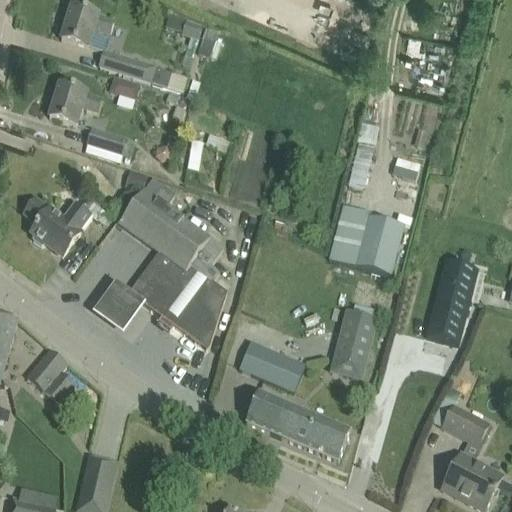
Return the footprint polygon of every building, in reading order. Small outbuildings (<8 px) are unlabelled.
[(98,19),(91,17),(71,11),(61,43),(88,52),(94,35),(109,40),(114,25),(98,20),(98,19)] [(181,39),(190,42),(181,68),(189,71),(202,30),(187,25),(187,23),(169,17),(165,31),(182,37),(181,39)] [(205,36),(198,58),(210,62),(217,40),(205,36)] [(182,96),(186,81),(103,56),(99,71),(182,96)] [(403,58),(402,70),(428,72),(429,60),(403,58)] [(135,104),(139,89),(113,81),(108,96),(135,104)] [(86,97),(78,95),(59,89),(49,121),(76,130),(82,113),(97,118),(102,103),(86,98),(86,97)] [(135,147),(127,145),(92,134),(86,155),(120,166),(122,160),(130,163),(135,147)] [(432,138),(419,134),(414,149),(427,153),(432,138)] [(209,138),(205,148),(226,156),(229,146),(209,138)] [(192,144),(187,173),(198,175),(203,146),(192,144)] [(358,147),(348,189),(364,193),(374,150),(358,147)] [(124,191),(142,197),(147,180),(129,175),(124,191)] [(398,177),(388,211),(412,218),(422,184),(398,177)] [(223,253),(175,218),(177,215),(168,208),(175,198),(163,189),(156,199),(151,195),(148,199),(143,195),(142,197),(119,228),(159,256),(128,298),(162,322),(159,326),(170,335),(173,330),(207,355),(209,351),(213,340),(227,296),(213,286),(219,277),(210,270),(223,253)] [(37,205),(25,220),(38,230),(32,238),(33,239),(33,244),(42,250),(46,249),(63,261),(75,245),(80,238),(80,237),(92,221),(98,226),(105,216),(88,203),(81,213),(69,229),(65,226),(49,214),(37,205)] [(403,233),(343,217),(331,265),(390,280),(403,233)] [(459,350),(478,275),(446,267),(436,305),(444,307),(440,321),(433,319),(430,329),(427,341),(459,350)] [(364,292),(360,303),(380,309),(384,298),(364,292)] [(378,323),(345,315),(329,377),(362,385),(378,323)] [(0,387),(9,354),(18,325),(0,317),(0,387)] [(239,374),(293,397),(305,370),(251,346),(239,374)] [(38,370),(27,382),(32,386),(59,409),(76,389),(62,376),(68,369),(51,355),(38,370)] [(246,428),(338,466),(351,435),(259,396),(246,428)] [(478,450),(489,429),(454,411),(443,432),(478,450)] [(476,511),(486,511),(494,498),(503,481),(460,458),(442,494),(444,495),(446,491),(469,503),(467,507),(476,511)] [(106,511),(112,487),(85,480),(77,511),(106,511)] [(57,502),(40,498),(37,507),(35,507),(33,511),(55,511),(56,511),(54,511),(57,502)]
